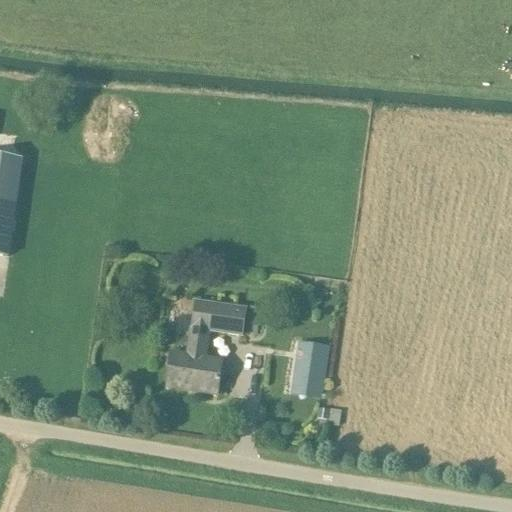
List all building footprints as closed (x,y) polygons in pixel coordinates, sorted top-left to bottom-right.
[(0,254),(11,255),(21,157),(0,154),(0,254)] [(79,285),(93,188),(54,183),(40,279),(79,285)] [(182,301),(179,326),(191,328),(194,303),(182,301)] [(246,309),(194,302),(191,328),(189,328),(188,343),(186,356),(171,354),(166,388),(217,396),(222,361),(206,358),(210,332),(243,336),(246,309)] [(252,311),(250,326),(259,327),(261,312),(252,311)] [(294,312),(287,368),(318,373),(327,317),(294,312)] [(328,411),(319,410),(317,420),(327,421),(328,411)] [(341,412),(330,410),(328,426),(339,427),(341,412)]
